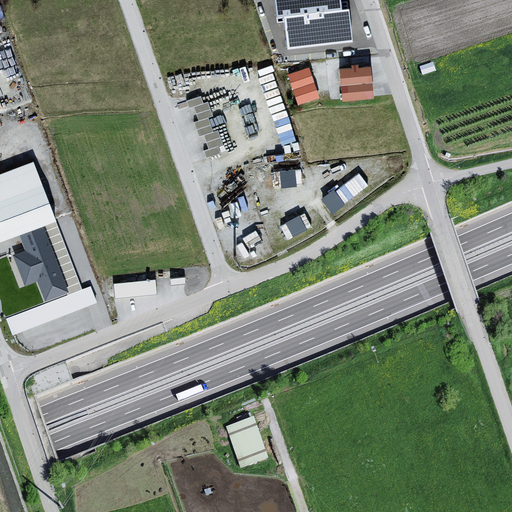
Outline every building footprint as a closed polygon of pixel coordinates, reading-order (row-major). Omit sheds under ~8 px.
[(339,0),(274,0),(277,17),(284,16),(341,10),(339,0)] [(341,10),(284,16),(288,49),(352,42),(349,9),(341,10)] [(368,68),(336,70),(338,100),(370,98),(368,68)] [(306,69),(285,76),(295,106),(316,99),(306,69)] [(194,96),(191,97),(198,118),(195,119),(199,132),(213,128),(203,97),(195,99),(194,96)] [(30,163),(0,174),(0,240),(53,221),(30,163)] [(279,167),(280,183),(301,183),(301,167),(279,167)] [(330,210),(368,184),(359,170),(321,196),(330,210)] [(287,237),(311,225),(304,210),(280,222),(287,237)] [(155,276),(113,280),(115,295),(157,290),(155,276)] [(97,303),(90,285),(3,318),(8,330),(11,332),(12,335),(97,303)] [(239,466),(268,458),(258,416),(228,423),(239,466)]
